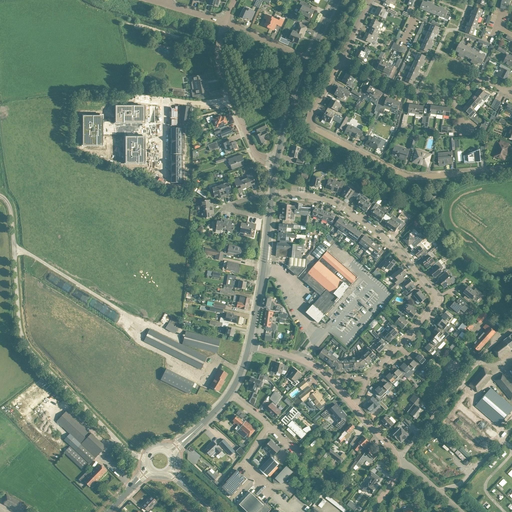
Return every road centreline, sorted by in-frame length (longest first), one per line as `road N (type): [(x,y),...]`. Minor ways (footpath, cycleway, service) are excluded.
road 1 (unclassified): [(147,459),(123,447),(24,342),(10,213),(0,196)]
road 2 (residential): [(310,121),(398,174),(511,170)]
road 3 (residential): [(442,303),(378,232),(322,200),(271,192)]
road 4 (residential): [(509,94),(481,78),(456,101),(436,99),(341,60)]
road 5 (residential): [(396,460),(500,336)]
road 6 (unknown): [(119,140),(127,160),(161,162),(164,101),(131,103)]
road 7 (secondary): [(248,344),(269,218)]
